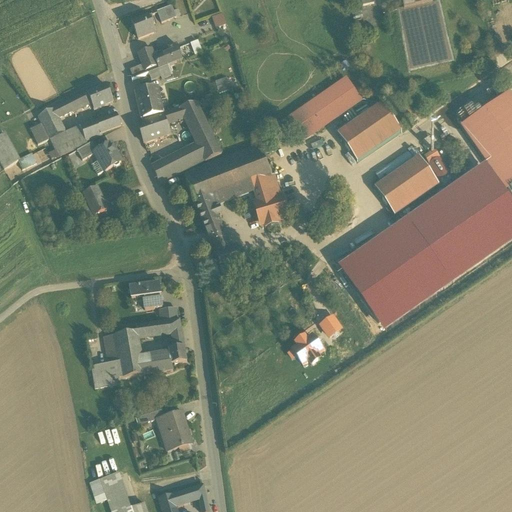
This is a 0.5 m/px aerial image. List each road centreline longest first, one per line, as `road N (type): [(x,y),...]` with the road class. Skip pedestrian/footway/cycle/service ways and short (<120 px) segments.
road 1 (residential): [(98,0),(149,182),(187,270),(220,511)]
road 2 (track): [(0,319),(37,289),(187,270)]
